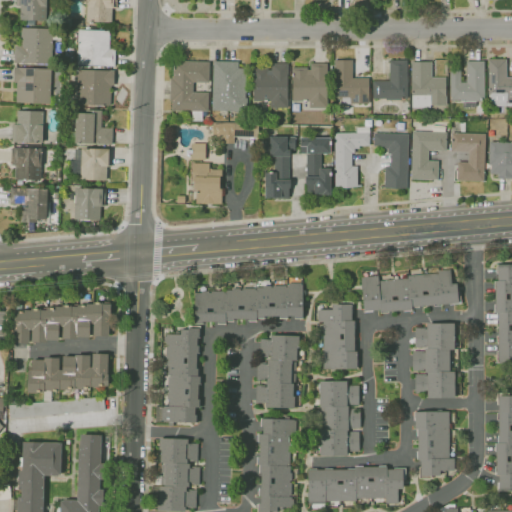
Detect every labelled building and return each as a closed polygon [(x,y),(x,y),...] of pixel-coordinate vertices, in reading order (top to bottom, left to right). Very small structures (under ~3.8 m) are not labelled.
[(46,20),(20,19),(21,4),(16,4),(16,0),(57,0),(57,4),(47,4),(46,20)] [(111,22),(86,21),(87,2),(79,1),(79,0),(117,0),(117,9),(112,9),(111,22)] [(83,27),(67,26),(67,19),(83,20),(83,27)] [(51,63),(14,62),(14,46),(16,46),(16,40),(21,40),(22,28),(52,29),(52,31),(62,32),(62,38),(52,38),(51,63)] [(115,66),(77,65),(78,30),(110,31),(109,49),(115,50),(115,66)] [(511,106),(490,106),(490,94),(488,94),(488,59),(506,59),(506,77),(511,77),(511,106)] [(369,104),(350,104),(350,97),(335,97),(334,60),(352,60),(352,78),(369,78),(369,104)] [(404,100),(386,100),(386,99),(373,99),(373,81),(390,81),(390,60),(407,60),(407,64),(409,64),(409,67),(407,67),(408,98),(404,98),(404,100)] [(202,121),(191,121),(192,111),(172,110),(172,101),(170,101),(170,78),(173,78),(174,61),(209,62),(209,82),(193,82),(193,92),(208,93),(208,111),(202,111),(202,121)] [(246,112),(212,110),(214,61),(239,62),(238,68),(246,68),(245,98),(248,99),(247,103),(246,103),(246,112)] [(412,108),(412,95),(411,95),(411,82),(411,62),(432,61),(432,77),(446,77),(446,105),(430,105),(430,108),(412,108)] [(476,108),(463,108),(463,100),(450,100),(450,69),(460,69),(460,82),(466,82),(466,61),(484,61),(484,100),(480,100),(480,101),(476,101),(476,108)] [(288,108),(270,108),(270,101),(253,101),(253,68),(269,68),(269,63),(288,64),(288,108)] [(327,108),(309,108),(309,101),(293,101),(293,67),(307,67),(307,70),(311,70),(311,63),(327,63),(327,108)] [(50,103),(16,102),(17,83),(13,83),(14,68),(51,69),(50,103)] [(110,105),(76,104),(77,70),(114,71),(114,85),(111,85),(110,105)] [(42,143),(11,142),(12,124),(16,125),(17,110),(43,112),(42,143)] [(112,144),(71,143),(71,132),(75,132),(76,113),(86,113),(86,110),(102,110),(101,123),(113,123),(112,144)] [(213,123),(233,123),(233,137),(233,143),(213,143),(213,123)] [(258,137),(233,137),(233,123),(259,124),(258,137)] [(446,133),(445,151),(428,150),(428,161),(439,161),(438,180),(411,179),(412,131),(446,133)] [(357,187),(335,187),(335,133),(369,133),(369,146),(359,146),(359,148),(354,148),(354,153),(351,153),(351,166),(357,166),(357,187)] [(407,188),(381,187),(382,186),(384,186),(385,167),(390,167),(391,154),(388,154),(388,147),(373,146),(374,133),(408,134),(407,188)] [(484,181),(453,180),(454,170),(457,170),(457,162),(468,162),(468,151),(451,151),(451,133),(485,134),(484,181)] [(289,199),(281,199),(281,198),(265,198),(265,173),(274,173),(274,156),(270,156),(270,137),(295,137),(295,150),(290,150),(290,156),(289,156),(289,180),(290,180),(290,188),(289,188),(289,199)] [(331,195),(322,195),(322,194),(314,194),(314,184),(305,184),(305,176),(307,176),(307,153),(300,153),(300,138),(331,138),(331,153),(321,153),(321,169),(331,169),(331,195)] [(511,179),(497,179),(497,174),(489,174),(490,169),(491,169),(491,165),(488,165),(489,142),(511,142),(511,179)] [(191,144),(206,144),(206,159),(192,160),(191,144)] [(36,182),(33,182),(33,180),(15,179),(16,165),(11,165),(12,147),(42,149),(41,180),(36,180),(36,182)] [(106,180),(81,180),(81,173),(71,173),(71,161),(76,161),(76,149),(112,150),(112,166),(107,166),(106,180)] [(222,204),(196,203),(196,194),(190,194),(190,179),(191,179),(192,163),(209,163),(209,169),(211,169),(222,169),(222,204)] [(36,222),(21,222),(21,205),(9,204),(10,188),(47,189),(46,219),(36,218),(36,222)] [(100,220),(74,219),(74,205),(75,205),(75,200),(70,200),(70,192),(75,193),(75,188),(105,189),(105,206),(100,206),(100,220)] [(511,362),(497,362),(497,351),(498,351),(497,343),(497,336),(497,320),(497,312),(494,312),(494,305),(494,288),(494,281),(497,281),(497,273),(496,273),(496,264),(511,264),(511,362)] [(404,311),(403,310),(388,312),(388,313),(380,313),(380,310),(372,310),(373,312),(364,312),(362,289),(361,289),(360,285),(362,284),(361,277),(378,275),(379,281),(408,278),(407,276),(438,273),(438,270),(450,269),(451,284),(457,284),(457,292),(460,292),(461,304),(450,305),(449,303),(441,304),(442,306),(434,306),(434,305),(418,306),(419,308),(411,308),(411,311),(404,311)] [(217,324),(217,321),(202,321),(202,324),(195,324),(195,293),(201,293),(201,291),(208,291),(208,293),(211,293),(211,291),(224,291),(224,292),(226,292),(225,290),(233,290),(233,288),(240,288),(240,290),(242,290),(242,288),(255,288),(255,290),(256,290),(256,288),(263,288),(263,286),(270,285),(270,287),(273,287),(273,285),(286,285),(286,287),(287,287),(287,283),(302,283),(303,319),(295,319),(295,315),(287,315),(287,318),(279,319),(279,316),(264,316),(264,319),(256,319),(256,321),(248,321),(248,319),(233,319),(233,321),(225,322),(225,324),(217,324)] [(27,344),(17,344),(17,343),(13,343),(14,311),(22,311),(22,305),(31,305),(31,308),(40,308),(40,310),(47,310),(47,308),(53,308),(53,307),(63,307),(63,305),(70,305),(70,306),(78,307),(78,304),(83,304),(83,306),(85,306),(85,304),(94,304),(94,302),(103,302),(103,303),(111,304),(110,315),(109,315),(108,336),(93,335),(94,323),(90,323),(89,338),(77,337),(77,339),(62,338),(63,326),(59,326),(59,341),(47,340),(47,342),(31,342),(32,330),(30,329),(29,344),(27,344)] [(357,368),(323,368),(323,322),(316,322),(316,310),(332,310),(332,305),(340,305),(340,302),(353,302),(353,314),(351,314),(351,320),(355,320),(355,321),(355,330),(355,351),(357,351),(357,368)] [(454,397),(427,398),(427,394),(415,394),(415,374),(427,374),(427,373),(424,373),(424,370),(412,370),(412,351),(424,351),(424,349),(427,348),(427,347),(415,347),(415,328),(426,327),(426,323),(454,323),(454,350),(451,350),(452,372),(454,372),(454,373),(460,373),(460,382),(454,382),(454,397)] [(173,426),(169,426),(169,422),(163,422),(163,421),(155,421),(156,407),(164,408),(164,406),(169,406),(169,400),(167,400),(167,392),(169,392),(170,390),(167,390),(168,377),(170,377),(170,376),(167,376),(167,368),(165,368),(165,361),(167,361),(168,359),(165,359),(166,346),(168,346),(168,345),(166,345),(166,342),(163,342),(164,337),(166,337),(166,334),(181,335),(181,330),(188,330),(188,328),(189,328),(189,326),(200,326),(199,337),(197,337),(197,346),(200,346),(199,353),(197,353),(197,368),(198,368),(198,376),(201,376),(200,384),(198,384),(198,399),(200,399),(199,406),(195,406),(195,414),(197,414),(197,423),(173,422),(173,426)] [(294,409),(265,408),(266,403),(255,403),(256,385),(266,385),(266,380),(256,380),(256,361),(267,362),(267,360),(270,360),(270,357),(258,356),(259,339),(270,340),(271,335),(299,336),(299,346),(296,346),(295,371),(293,371),(293,373),(295,373),(294,382),(293,382),(293,396),(294,396),(294,409)] [(51,400),(43,400),(43,392),(37,392),(37,393),(27,393),(28,371),(32,371),(32,360),(45,360),(45,358),(59,358),(58,370),(62,370),(62,356),(75,356),(75,355),(90,355),(89,367),(92,367),(92,353),(107,354),(107,374),(108,374),(107,386),(99,386),(99,387),(90,387),(90,388),(81,388),(81,387),(74,387),(74,390),(59,390),(59,391),(51,391),(51,400)] [(347,455),(320,455),(319,428),(321,428),(321,408),(319,408),(319,394),(319,383),(319,381),(346,381),(346,385),(358,385),(359,405),(347,405),(347,406),(348,406),(348,409),(360,409),(360,428),(348,428),(348,431),(347,431),(347,432),(359,432),(359,451),(347,451),(347,455)] [(511,491),(497,491),(497,482),(499,482),(499,474),(495,474),(495,467),(497,467),(497,452),(495,452),(495,444),(497,444),(497,436),(499,436),(499,420),(497,420),(497,413),(499,413),(499,404),(497,404),(497,393),(506,393),(506,396),(511,396),(511,491)] [(10,418),(9,405),(103,397),(104,409),(10,418)] [(419,477),(419,467),(421,467),(420,460),(418,460),(418,459),(417,459),(417,452),(418,452),(418,436),(416,436),(416,428),(415,428),(415,420),(414,420),(414,412),(437,412),(437,409),(441,409),(441,412),(449,411),(449,458),(455,458),(455,472),(440,472),(440,477),(419,477)] [(269,511),(257,511),(258,503),(260,504),(261,496),(258,496),(259,488),(261,488),(262,472),(259,472),(259,465),(256,465),(257,457),(260,457),(260,441),(257,441),(257,434),(263,434),(263,426),(261,426),(261,419),(284,419),(284,416),(289,416),(289,419),(294,419),(294,421),(295,421),(295,435),(288,435),(288,442),(290,442),(290,449),(288,449),(288,452),(290,452),(290,464),(288,464),(288,466),(290,466),(290,473),(291,473),(291,480),(289,480),(289,482),(291,483),(291,495),(289,495),(289,497),(291,497),(291,499),(293,499),(293,505),(291,505),(291,507),(282,506),(282,509),(276,509),(276,511),(269,511)] [(57,511),(57,508),(60,508),(60,501),(63,501),(63,500),(77,500),(79,445),(80,445),(80,434),(102,435),(100,464),(104,464),(104,479),(100,479),(100,489),(103,489),(103,505),(99,505),(98,511),(57,511)] [(185,511),(157,511),(157,499),(159,499),(159,497),(152,497),(152,486),(160,487),(160,485),(154,485),(155,475),(163,476),(163,473),(160,473),(161,449),(159,449),(159,438),(188,439),(187,444),(198,444),(197,462),(187,461),(187,463),(189,463),(189,466),(200,467),(199,485),(189,484),(189,487),(186,487),(186,490),(196,490),(196,508),(186,507),(185,511)] [(42,511),(16,511),(17,497),(21,497),(21,486),(18,485),(18,471),(22,471),(22,466),(19,466),(20,457),(22,457),(23,442),(61,443),(60,474),(58,474),(58,476),(44,475),(42,511)] [(398,489),(398,504),(386,504),(386,498),(357,498),(357,501),(326,502),(326,504),(308,504),(308,469),(317,469),(317,470),(325,470),(325,469),(332,469),(332,470),(348,470),(348,469),(356,468),(356,466),(363,466),(363,467),(379,467),(379,466),(387,466),(387,469),(394,469),(394,468),(405,468),(405,480),(404,480),(404,489),(398,489)] [(0,485),(9,485),(10,498),(0,499),(0,485)]
